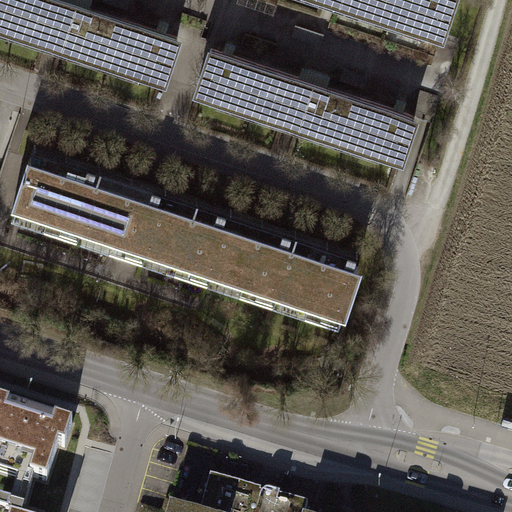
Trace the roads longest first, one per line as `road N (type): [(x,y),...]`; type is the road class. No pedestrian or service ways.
road 1 (residential): [(0,76),(355,194),(388,212),(409,245),(412,282),(362,444)]
road 2 (track): [(499,0),(431,231),(409,245)]
road 3 (tertiary): [(362,444),(148,384)]
road 4 (tertiary): [(511,490),(362,444)]
road 5 (tertiary): [(148,384),(0,336)]
road 6 (residential): [(112,511),(148,384)]
